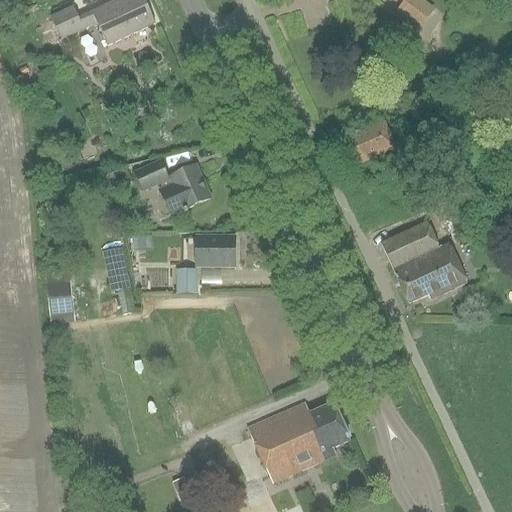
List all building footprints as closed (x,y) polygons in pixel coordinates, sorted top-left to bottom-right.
[(155,25),(143,0),(120,0),(78,20),(73,9),(51,19),(61,41),(96,24),(107,47),(155,25)] [(432,0),(409,0),(400,11),(425,30),(443,8),(432,0)] [(351,170),(413,142),(406,127),(389,135),(383,122),(338,142),(351,170)] [(84,163),(78,148),(58,156),(64,171),(84,163)] [(213,200),(197,165),(169,177),(162,160),(134,173),(143,194),(161,186),(162,189),(158,191),(171,219),(213,200)] [(133,185),(126,169),(113,176),(120,191),(133,185)] [(430,301),(466,285),(448,245),(439,249),(427,225),(381,246),(408,305),(428,296),(430,301)] [(153,250),(152,237),(133,238),(133,252),(153,250)] [(196,239),(196,267),(235,267),(235,239),(196,239)] [(198,296),(198,272),(177,272),(177,296),(198,296)] [(71,284),(47,287),(51,319),(75,316),(71,284)] [(123,318),(136,315),(130,289),(117,292),(123,318)] [(333,449),(350,442),(333,405),(309,415),(305,405),(247,430),(272,485),(336,456),(333,449)]
